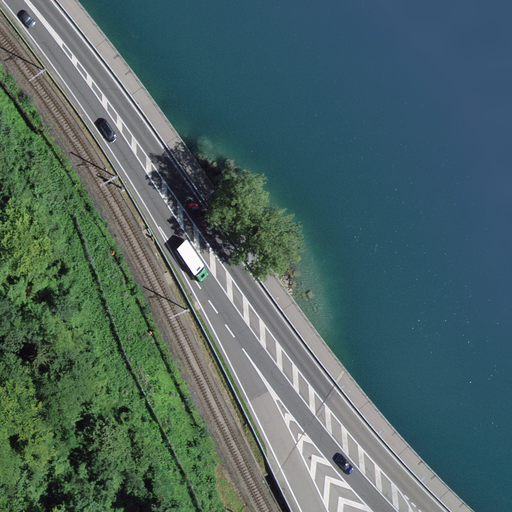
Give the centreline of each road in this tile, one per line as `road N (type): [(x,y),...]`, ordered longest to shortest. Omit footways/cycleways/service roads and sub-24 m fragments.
road 1 (primary): [(412,511),(316,406),(142,157)]
road 2 (unclassified): [(142,157),(312,511)]
road 3 (primary): [(142,157),(26,0)]
